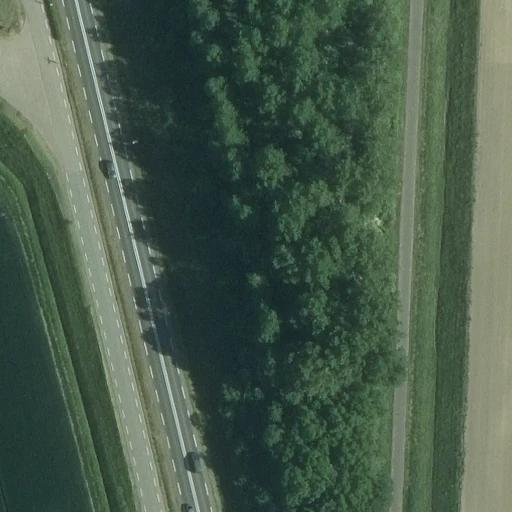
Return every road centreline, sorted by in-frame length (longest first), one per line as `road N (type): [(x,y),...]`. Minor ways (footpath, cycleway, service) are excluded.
road 1 (primary): [(196,511),(73,0)]
road 2 (unclassified): [(394,511),(416,0)]
road 3 (unclassified): [(150,511),(55,82)]
